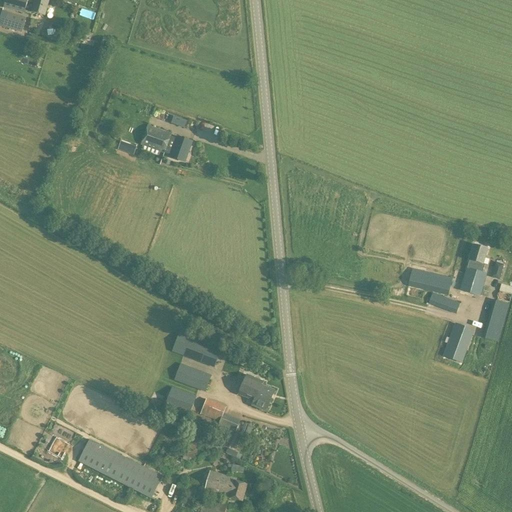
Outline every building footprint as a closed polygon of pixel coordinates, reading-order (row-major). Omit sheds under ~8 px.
[(44,16),(48,0),(5,0),(3,8),(25,14),(28,2),(34,4),(32,13),(44,16)] [(25,17),(7,12),(2,10),(0,15),(0,26),(3,27),(22,33),(25,17)] [(30,23),(28,32),(34,34),(37,25),(30,23)] [(92,50),(95,40),(86,38),(83,48),(92,50)] [(171,135),(147,125),(140,145),(142,145),(165,153),(172,155),(171,157),(185,162),(192,142),(177,137),(177,139),(171,137),(171,135)] [(136,147),(122,143),(119,150),(133,155),(136,147)] [(487,274),(477,271),(480,264),(483,265),(486,255),(488,249),(473,244),(468,261),(470,261),(467,268),(466,268),(465,273),(459,291),(480,296),(487,297),(489,288),(483,286),(487,274)] [(492,277),(500,279),(505,265),(497,263),(492,277)] [(442,275),(412,268),(408,286),(433,292),(449,296),(453,278),(442,275)] [(498,343),(510,305),(508,304),(511,292),(511,287),(503,285),(501,291),(499,291),(496,301),(493,300),(483,338),(498,343)] [(461,303),(432,293),(429,304),(457,314),(461,303)] [(443,357),(462,364),(474,330),(455,323),(443,357)] [(214,368),(221,349),(179,333),(172,352),(183,356),(214,368)] [(205,393),(211,376),(180,364),(174,381),(205,393)] [(267,412),(276,390),(261,384),(246,378),(238,395),(254,401),(252,406),(267,412)] [(164,407),(189,416),(193,407),(196,397),(172,387),(171,390),(168,389),(165,396),(168,397),(164,407)] [(215,433),(232,440),(235,433),(240,419),(224,413),(226,407),(199,397),(195,407),(202,410),(201,415),(220,422),(215,433)] [(133,490),(151,499),(163,476),(144,467),(90,439),(78,462),(133,490)] [(239,461),(242,455),(229,449),(231,444),(225,441),(221,449),(223,449),(220,454),(224,456),(225,453),(235,458),(234,458),(239,461)] [(247,484),(236,481),(237,478),(210,471),(204,492),(223,497),(221,504),(205,499),(203,506),(193,503),(199,484),(188,481),(186,488),(180,507),(198,511),(225,511),(228,505),(229,498),(243,502),(247,484)]
